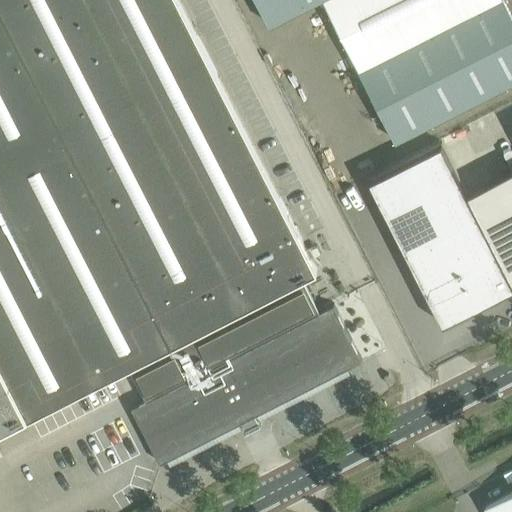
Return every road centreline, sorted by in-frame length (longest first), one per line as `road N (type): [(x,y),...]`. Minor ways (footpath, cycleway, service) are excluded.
road 1 (unknown): [(408,358),(226,0)]
road 2 (unknown): [(408,358),(131,511)]
road 3 (tertiary): [(235,511),(511,370)]
road 4 (unknown): [(0,475),(34,448),(123,409)]
